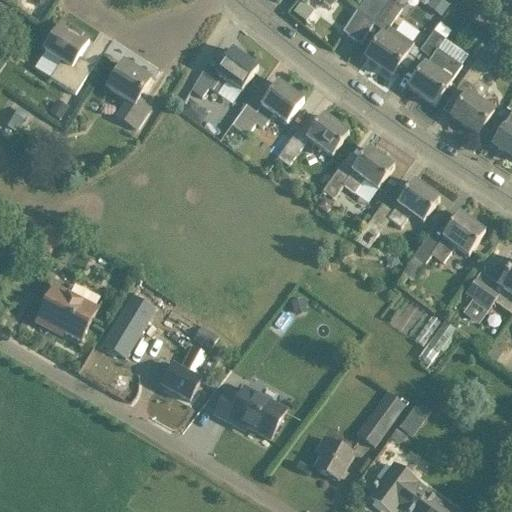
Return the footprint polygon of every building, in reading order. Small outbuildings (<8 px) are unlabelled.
[(367,0),(358,12),(375,25),(391,0),(367,0)] [(392,79),(408,55),(413,46),(390,30),(402,11),(396,7),(400,0),(391,0),(375,25),(374,27),(386,35),(384,39),(381,37),(366,61),(392,79)] [(434,0),(428,9),(440,18),(449,7),(439,0),(434,0)] [(316,13),(303,4),(302,3),(295,14),(308,23),(316,13)] [(361,46),(372,30),(374,27),(375,25),(358,12),(354,18),(343,34),(361,46)] [(62,26),(45,53),(47,54),(62,63),(57,70),(51,81),(76,97),(91,73),(77,63),(89,43),(62,26)] [(445,41),(433,33),(420,53),(431,60),(426,67),(424,66),(409,90),(435,108),(451,84),(461,68),(438,52),(445,41)] [(485,49),(477,62),(459,88),(456,91),(466,98),(452,119),(478,138),(494,114),(480,104),(490,91),(479,84),(496,57),(485,49)] [(192,92),(202,100),(210,90),(219,97),(228,84),(242,94),(259,71),(233,52),(214,78),(205,72),(192,92)] [(108,90),(111,92),(104,103),(120,113),(117,119),(137,132),(151,108),(140,101),(152,83),(124,65),(108,90)] [(442,98),(449,102),(456,91),(459,88),(451,83),(442,98)] [(246,108),(233,128),(247,138),(256,125),(263,130),(273,116),(287,127),(280,137),(290,144),(298,133),(295,131),(303,118),(297,114),(304,104),(278,85),(261,108),(262,108),(257,115),(246,108)] [(69,109),(57,101),(49,114),(61,121),(69,109)] [(191,119),(195,113),(195,107),(188,102),(181,112),(191,119)] [(20,112),(8,128),(15,134),(28,117),(20,112)] [(289,168),(308,142),(333,160),(349,137),(323,118),(308,140),(298,133),(290,144),(278,161),(289,168)] [(511,121),(507,129),(506,128),(493,147),(511,159),(511,121)] [(337,174),(323,193),(334,201),(344,188),(354,196),(364,183),(378,193),(395,170),(369,151),(352,174),(353,174),(348,181),(337,174)] [(414,184),(408,192),(397,207),(398,207),(393,214),(382,206),(356,242),(368,251),(389,222),(401,231),(411,217),(423,226),(440,203),(414,184)] [(428,239),(403,275),(413,282),(432,257),(444,266),(456,249),(469,258),(486,236),(460,217),(443,240),(439,247),(428,239)] [(62,234),(47,227),(36,248),(51,255),(62,234)] [(484,286),(470,305),(486,316),(494,305),(511,316),(511,274),(511,276),(509,274),(495,293),(484,286)] [(101,310),(55,287),(36,325),(62,339),(64,336),(83,346),(101,310)] [(126,361),(155,312),(132,298),(102,347),(126,361)] [(303,301),(291,304),(294,319),(306,316),(303,301)] [(194,342),(211,351),(218,339),(201,330),(194,342)] [(181,371),(174,367),(162,389),(190,404),(200,386),(203,387),(216,363),(193,350),(181,371)] [(228,393),(224,399),(215,417),(239,430),(240,426),(270,443),(287,413),(245,390),(240,399),(228,393)] [(374,449),(404,407),(388,396),(358,438),(374,449)] [(353,456),(326,441),(318,455),(323,458),(316,472),(338,484),(353,456)] [(419,485),(394,467),(370,499),(387,511),(397,511),(399,511),(400,511),(453,511),(418,486),(419,485)] [(511,511),(511,500),(503,511),(511,511)]
